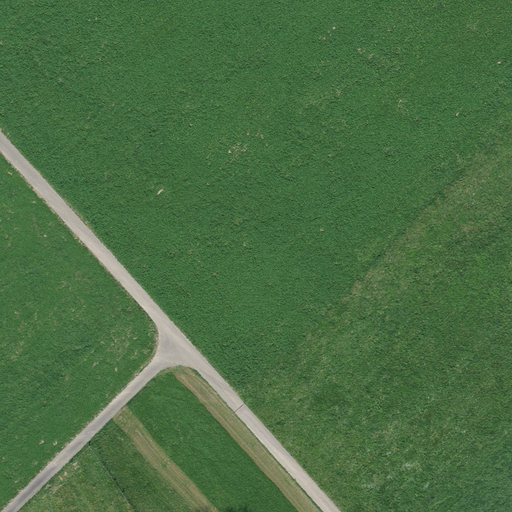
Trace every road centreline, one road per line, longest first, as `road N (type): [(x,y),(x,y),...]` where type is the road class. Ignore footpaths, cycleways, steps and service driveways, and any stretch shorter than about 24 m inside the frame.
road 1 (track): [(0,142),(331,511)]
road 2 (track): [(13,511),(179,343)]
